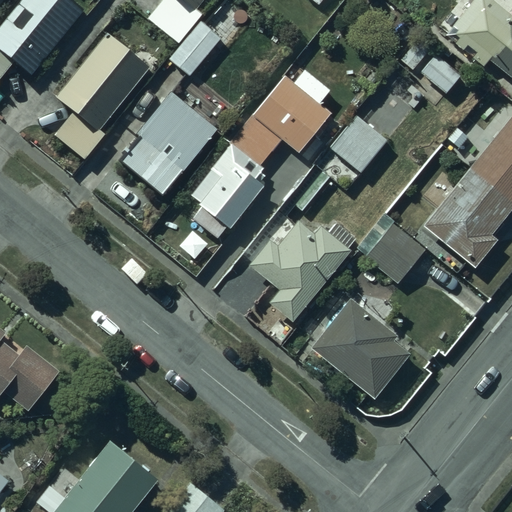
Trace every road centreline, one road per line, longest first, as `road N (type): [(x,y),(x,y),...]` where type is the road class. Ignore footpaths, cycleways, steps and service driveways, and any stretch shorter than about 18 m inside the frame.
road 1 (residential): [(0,206),(377,511)]
road 2 (residential): [(511,378),(403,511)]
